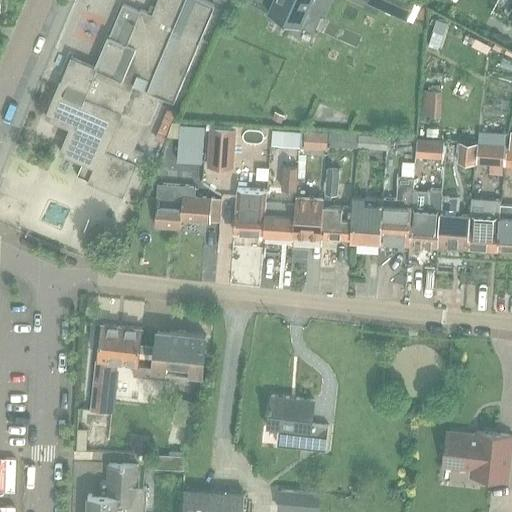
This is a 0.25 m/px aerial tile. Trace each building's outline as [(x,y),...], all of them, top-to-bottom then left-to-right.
[(77,174),(122,192),(134,162),(137,163),(142,152),(131,148),(142,122),(149,125),(161,96),(172,101),(212,4),(201,0),(156,0),(151,15),(139,10),(138,12),(121,5),(95,68),(70,58),(46,117),(71,127),(61,151),(83,160),(77,174)] [(311,0),(274,0),(268,14),(299,27),(311,0)] [(413,0),(370,0),(406,17),(413,0)] [(435,18),(431,29),(443,33),(446,21),(435,18)] [(423,90),(421,114),(440,115),(441,91),(423,90)] [(288,112),(287,129),(314,130),(315,114),(288,112)] [(274,113),(272,119),(281,123),(284,117),(274,113)] [(473,137),(490,138),(491,123),(474,122),(473,137)] [(206,128),(182,126),(179,161),(204,163),(206,128)] [(426,127),(426,136),(438,136),(438,128),(426,127)] [(235,130),(209,128),(207,168),(232,169),(235,130)] [(274,129),(272,145),(300,147),(301,131),(274,129)] [(304,131),(303,147),(327,149),(328,132),(304,131)] [(329,132),(329,146),(358,148),(358,147),(359,134),(329,132)] [(358,147),(387,150),(389,137),(359,134),(358,147)] [(416,156),(443,158),(444,140),(417,139),(416,156)] [(460,141),(458,160),(474,162),(475,143),(460,141)] [(477,163),(503,165),(505,144),(478,143),(477,163)] [(402,162),(401,176),(412,177),(413,163),(402,162)] [(284,165),(282,189),(296,190),(298,166),(284,165)] [(327,167),(325,193),(339,194),(341,168),(327,167)] [(408,244),(411,209),(412,206),(415,178),(398,176),(396,199),(382,198),(380,243),(408,244)] [(212,199),(195,197),(196,187),(159,184),(156,227),(182,229),(182,221),(210,223),(210,222),(212,199)] [(264,234),(268,201),(268,200),(268,191),(238,189),(235,233),(264,234)] [(440,211),(441,194),(441,191),(429,190),(428,210),(411,209),(408,244),(437,246),(440,211)] [(471,215),(459,214),(460,196),(441,194),(440,211),(437,246),(467,248),(471,215)] [(351,241),(355,196),(354,195),(352,207),(330,205),(330,201),(325,201),(322,239),(351,241)] [(297,203),(294,237),(322,239),(325,201),(325,198),(298,196),(297,203)] [(380,243),(382,198),(355,196),(351,241),(380,243)] [(212,199),(210,222),(221,223),(223,199),(212,199)] [(294,237),(297,203),(268,201),(264,234),(294,237)] [(511,205),(500,204),(499,217),(497,251),(511,251),(511,205)] [(499,217),(481,216),(471,215),(467,248),(497,251),(499,217)] [(220,243),(218,265),(226,265),(228,244),(220,243)] [(155,356),(139,354),(142,328),(102,324),(98,359),(96,359),(90,410),(115,412),(119,368),(117,368),(118,362),(135,364),(134,377),(169,380),(171,371),(201,375),(205,335),(158,330),(155,356)] [(315,400),(271,395),(270,405),(267,405),(267,410),(270,410),(268,428),(279,429),(278,445),(326,451),(329,426),(312,424),(315,400)] [(181,397),(174,419),(190,425),(197,402),(181,397)] [(476,435),(446,431),(442,465),(481,469),(480,477),(507,480),(511,436),(511,434),(476,431),(476,435)] [(92,464),(89,511),(155,511),(156,498),(165,498),(167,468),(155,468),(92,464)] [(260,511),(262,469),(203,467),(202,501),(163,500),(163,511),(260,511)] [(280,490),(278,510),(307,511),(317,511),(320,493),(280,490)]
